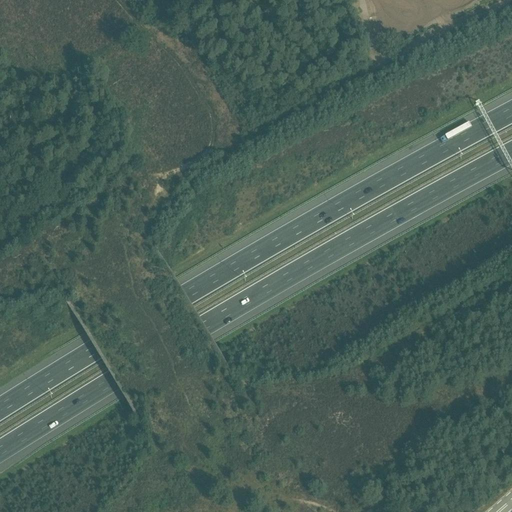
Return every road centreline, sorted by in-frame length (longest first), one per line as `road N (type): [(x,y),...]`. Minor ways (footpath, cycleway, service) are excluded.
road 1 (motorway): [(0,452),(221,314),(511,152)]
road 2 (motorway): [(511,112),(317,218),(0,410)]
